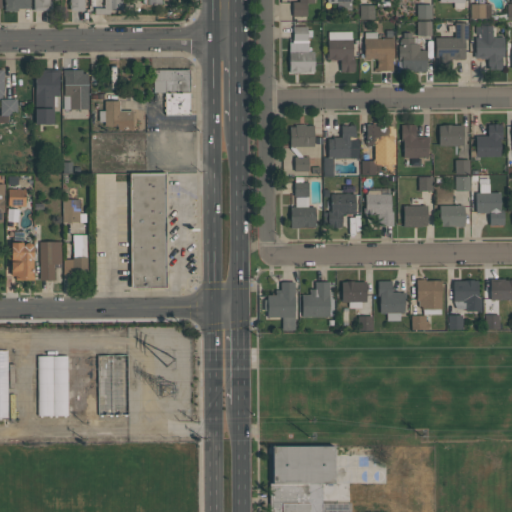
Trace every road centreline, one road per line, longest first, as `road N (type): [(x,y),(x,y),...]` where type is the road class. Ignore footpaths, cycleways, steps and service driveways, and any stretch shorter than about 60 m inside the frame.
road 1 (residential): [(262,95),(511,94)]
road 2 (residential): [(269,255),(511,251)]
road 3 (residential): [(0,42),(238,42)]
road 4 (secondary): [(215,309),(216,511)]
road 5 (secondary): [(241,310),(239,121)]
road 6 (residential): [(0,309),(183,309)]
road 7 (secondary): [(212,0),(213,178)]
road 8 (secondary): [(213,178),(215,309)]
